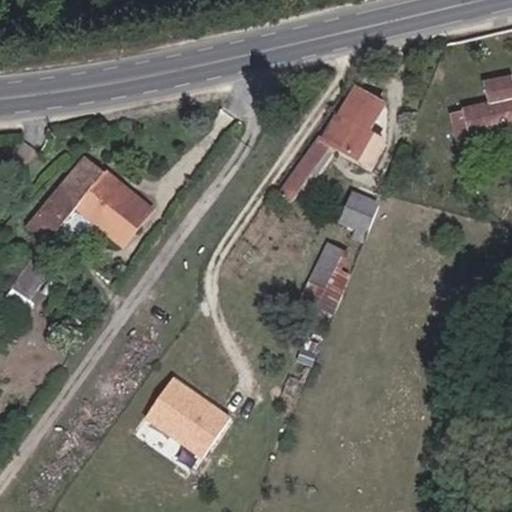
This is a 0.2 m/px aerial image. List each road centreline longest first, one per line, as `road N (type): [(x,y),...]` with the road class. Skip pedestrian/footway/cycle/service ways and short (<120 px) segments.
road 1 (unknown): [(374,27),(211,263),(203,284),(248,396),(228,449),(197,485)]
road 2 (secondary): [(487,0),(246,58),(0,99)]
